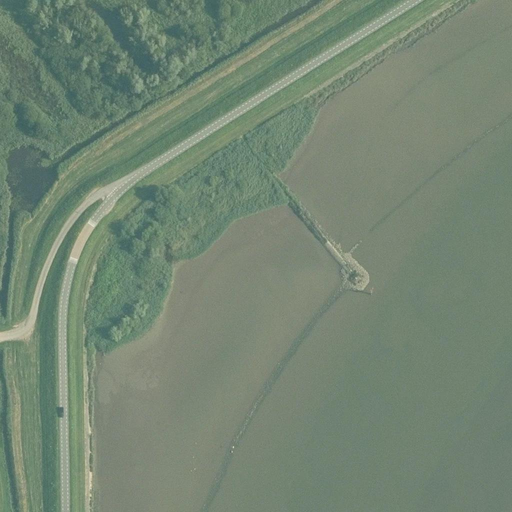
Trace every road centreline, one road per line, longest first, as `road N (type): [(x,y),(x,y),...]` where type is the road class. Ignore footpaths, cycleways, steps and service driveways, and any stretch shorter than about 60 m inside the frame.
road 1 (track): [(76,511),(78,295),(110,220),(444,0)]
road 2 (tertiary): [(118,192),(416,0)]
road 3 (tertiary): [(65,511),(64,297),(80,241),(118,192)]
road 4 (unclassified): [(0,337),(30,323),(73,218),(103,191),(118,192)]
